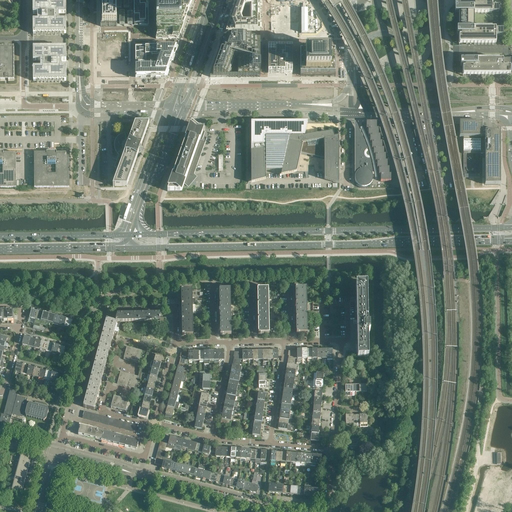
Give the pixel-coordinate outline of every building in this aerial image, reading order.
[(100,0),(100,27),(148,26),(156,26),(156,39),(169,39),(190,0),(100,0)] [(459,30),(456,30),(457,36),(459,36),(459,37),(459,45),(459,61),(460,61),(460,67),(465,67),(465,66),(469,66),(469,67),(478,67),(478,61),(503,61),(502,11),(500,11),(500,13),(495,13),(495,0),(467,0),(466,2),(466,13),(459,13),(459,30)] [(59,21),(59,14),(64,14),(64,6),(66,6),(66,1),(33,1),(33,14),(38,14),(38,16),(35,16),(35,19),(38,19),(38,21),(33,21),(33,34),(66,34),(66,28),(64,28),(64,21),(59,21)] [(236,1),(209,77),(259,77),(259,40),(251,40),(251,32),(259,32),(259,1),(236,1)] [(417,2),(411,16),(415,18),(421,4),(417,2)] [(120,65),(121,46),(115,46),(115,58),(108,58),(108,46),(102,46),(102,65),(120,65)] [(152,47),(135,48),(135,51),(136,51),(136,53),(135,53),(135,54),(136,54),(136,60),(135,60),(135,61),(136,61),(136,62),(136,66),(135,66),(136,66),(137,66),(137,67),(136,67),(136,77),(161,77),(165,77),(167,71),(169,67),(176,47),(160,47),(153,47),(152,47)] [(292,47),(268,47),(268,73),(292,73),(292,47)] [(14,81),(14,66),(14,48),(0,48),(0,81),(5,81),(5,80),(8,80),(8,81),(14,81)] [(64,66),(64,63),(62,63),(62,61),(66,61),(66,48),(33,48),(33,54),(35,54),(35,61),(41,61),(41,68),(35,68),(35,76),(33,76),(33,81),(66,81),(66,68),(62,68),(62,66),(64,66)] [(335,49),(300,49),(300,75),(335,75),(335,49)] [(510,76),(510,68),(510,61),(503,61),(502,61),(477,61),(460,61),(460,67),(465,67),(465,68),(462,68),(463,76),(477,76),(510,76)] [(339,173),(339,137),(334,138),(332,133),(311,136),(311,135),(310,135),(309,135),(308,135),(308,136),(308,137),(304,137),(308,122),(251,123),(251,147),(252,147),(252,151),(251,151),(251,184),(266,180),(266,171),(282,171),(282,173),(281,176),(297,172),(301,153),(311,156),(311,157),(312,158),(313,157),(313,156),(324,159),(324,172),(324,180),(339,184),(339,173)] [(386,161),(385,155),(384,155),(384,149),(382,149),(382,142),(380,142),(380,135),(378,135),(378,129),(377,129),(377,122),(366,122),(366,127),(359,131),(355,122),(355,179),(355,180),(355,181),(356,182),(356,183),(355,184),(356,185),(357,186),(359,187),(360,188),(362,188),(364,188),(366,188),(367,188),(369,187),(370,186),(372,185),(372,184),(371,183),(372,183),(372,182),(372,181),(373,180),(373,179),(373,178),(381,178),(381,182),(391,182),(391,175),(389,175),(389,168),(387,168),(387,161),(386,161)] [(500,185),(500,131),(484,131),(484,132),(482,132),(482,122),(459,122),(459,123),(459,137),(463,137),(463,154),(481,154),(485,154),(485,182),(485,185),(500,185)] [(127,186),(138,153),(140,152),(140,151),(141,150),(141,149),(141,147),(149,123),(135,123),(129,140),(126,140),(126,137),(121,138),(119,136),(118,136),(118,137),(117,138),(116,139),(116,140),(115,141),(115,142),(115,143),(114,144),(114,145),(114,146),(114,147),(114,148),(115,149),(115,150),(115,151),(116,152),(117,154),(119,153),(119,154),(120,154),(120,155),(121,155),(121,156),(122,156),(123,156),(114,182),(113,187),(113,186),(127,186)] [(193,178),(205,143),(199,141),(204,128),(205,128),(205,124),(195,124),(194,125),(192,123),(168,192),(182,192),(186,180),(185,180),(186,179),(187,179),(187,178),(188,177),(187,177),(187,176),(193,178)] [(0,187),(16,188),(16,153),(3,153),(3,152),(0,151),(0,187)] [(69,188),(69,153),(56,153),(56,152),(47,152),(47,153),(34,153),(34,188),(69,188)] [(114,182),(123,156),(122,156),(121,156),(121,155),(120,155),(120,154),(119,154),(114,169),(114,176),(114,182)] [(481,173),(481,154),(463,154),(463,174),(481,173)] [(368,324),(367,283),(356,284),(356,297),(354,297),(354,300),(356,300),(357,333),(357,341),(357,358),(361,358),(361,357),(365,357),(368,357),(368,333),(370,333),(369,324),(368,324)] [(269,304),(269,296),(268,288),(259,289),(259,288),(257,289),(258,304),(269,304)] [(307,303),(307,295),(306,288),(297,288),(295,288),(296,303),(307,303)] [(231,304),(230,297),(230,289),(221,289),(219,289),(220,305),(231,304)] [(193,305),(192,298),(192,290),(183,290),(181,290),(182,305),(193,305)] [(307,318),(307,310),(307,303),(296,303),(296,318),(307,318)] [(231,319),(231,312),(231,304),(220,305),(220,320),(231,319)] [(269,319),(269,311),(269,304),(258,304),(258,319),(269,319)] [(193,320),(193,313),(193,305),(182,305),(182,320),(193,320)] [(35,319),(37,311),(36,311),(33,310),(33,308),(32,308),(31,308),(31,310),(30,311),(31,312),(29,318),(35,319)] [(135,322),(135,314),(129,314),(127,314),(121,315),(122,322),(135,322)] [(156,321),(156,314),(150,314),(148,314),(142,314),(143,322),(156,321)] [(70,329),(72,321),(68,319),(68,317),(67,317),(66,317),(65,319),(66,319),(64,327),(70,329)] [(307,333),(307,326),(307,318),(296,318),(296,333),(298,333),(307,333)] [(231,335),(231,327),(231,319),(220,320),(220,335),(222,335),(231,335)] [(269,334),(269,326),(269,319),(258,319),(258,334),(260,334),(269,334)] [(113,337),(117,323),(117,324),(117,323),(116,322),(115,322),(108,320),(106,320),(103,335),(113,337)] [(193,335),(193,328),(193,320),(182,320),(182,336),(184,336),(184,335),(193,335)] [(28,347),(30,338),(29,338),(26,337),(26,335),(25,335),(24,335),(23,337),(23,338),(24,339),(22,345),(28,347)] [(109,352),(113,337),(103,335),(99,349),(109,352)] [(63,356),(65,348),(60,346),(61,344),(59,344),(58,346),(59,346),(57,354),(63,356)] [(133,355),(134,349),(127,347),(125,353),(129,354),(133,355)] [(105,366),(109,352),(99,349),(95,364),(105,366)] [(189,361),(189,354),(182,354),(180,361),(186,363),(187,361),(189,361)] [(161,363),(162,357),(156,355),(154,362),(161,363)] [(23,366),(22,365),(18,364),(19,362),(17,362),(16,364),(16,366),(17,366),(15,372),(21,374),(23,366)] [(159,370),(161,363),(154,362),(152,369),(159,370)] [(101,381),(105,366),(95,364),(91,378),(101,381)] [(183,375),(185,368),(178,367),(177,373),(183,375)] [(157,377),(159,370),(152,369),(151,375),(157,377)] [(56,383),(58,375),(53,373),(54,371),(52,371),(51,373),(52,373),(50,381),(56,383)] [(266,382),(266,374),(265,374),(265,371),(257,371),(257,382),(266,382)] [(181,382),(183,375),(177,373),(175,380),(181,382)] [(155,384),(157,377),(151,375),(149,382),(155,384)] [(98,393),(101,381),(91,378),(87,392),(99,396),(100,393),(98,393)] [(179,389),(181,382),(175,380),(173,387),(179,389)] [(153,391),(155,384),(149,382),(147,389),(153,391)] [(177,395),(179,389),(173,387),(171,394),(177,395)] [(152,397),(153,391),(147,389),(145,396),(152,397)] [(94,409),(97,398),(98,398),(99,396),(87,392),(83,407),(85,408),(94,410),(94,409)] [(176,402),(177,395),(171,394),(169,400),(176,402)] [(120,404),(121,398),(114,396),(112,402),(116,403),(120,404)] [(150,404),(152,397),(145,396),(143,402),(150,404)] [(46,419),(49,411),(47,407),(47,406),(47,405),(47,404),(46,404),(45,403),(44,403),(43,403),(42,402),(41,402),(40,402),(38,402),(36,402),(35,402),(35,404),(34,404),(33,404),(33,403),(32,404),(31,403),(30,402),(27,405),(15,402),(16,400),(8,398),(4,412),(5,413),(5,416),(2,415),(0,420),(0,422),(9,425),(11,417),(11,414),(12,415),(13,410),(25,413),(26,417),(27,417),(27,416),(28,417),(29,418),(30,417),(31,417),(32,418),(33,418),(34,419),(35,418),(36,419),(36,420),(37,419),(38,419),(39,420),(40,420),(41,421),(42,420),(43,420),(44,421),(46,419)] [(174,409),(176,402),(169,400),(168,407),(174,409)] [(148,411),(150,404),(143,402),(142,409),(148,411)] [(171,418),(174,409),(168,407),(165,417),(171,418)] [(146,418),(148,411),(142,409),(140,416),(146,418)] [(357,424),(356,416),(353,416),(353,415),(345,415),(346,424),(357,424)] [(368,424),(367,415),(360,415),(356,416),(357,424),(368,424)] [(84,436),(87,425),(79,423),(79,425),(81,426),(78,435),(84,436)] [(90,438),(92,429),(93,427),(87,425),(84,436),(90,438)] [(96,439),(99,428),(93,427),(92,429),(90,438),(96,439)] [(102,441),(104,432),(104,430),(99,428),(96,439),(102,441)] [(107,443),(110,431),(104,430),(104,432),(102,441),(107,443)] [(113,444),(115,435),(116,433),(110,431),(107,443),(113,444)] [(119,446),(122,434),(116,433),(115,435),(113,444),(119,446)] [(125,447),(127,438),(128,436),(122,434),(119,446),(125,447)] [(130,449),(133,438),(128,436),(127,438),(125,447),(130,449)] [(137,450),(139,441),(141,442),(141,440),(133,438),(130,449),(137,450)] [(175,446),(177,439),(170,438),(169,439),(169,443),(168,444),(175,446)] [(182,448),(184,441),(177,439),(175,446),(182,448)] [(189,450),(190,443),(184,441),(182,448),(189,450)] [(195,451),(197,445),(190,443),(189,450),(195,451)] [(202,453),(204,447),(197,445),(195,451),(202,453)] [(353,450),(353,449),(358,449),(358,450),(360,450),(360,445),(352,445),(342,445),(342,455),(347,455),(349,449),(350,449),(350,450),(351,450),(351,451),(352,451),(352,450),(353,450)] [(209,455),(211,448),(204,447),(202,453),(209,455)] [(169,470),(170,463),(163,462),(162,465),(162,468),(169,470)] [(175,471),(177,465),(170,463),(169,470),(175,471)] [(182,473),(184,467),(177,465),(175,471),(182,473)] [(189,475),(191,469),(184,467),(182,473),(189,475)] [(196,477),(197,470),(191,469),(189,475),(196,477)] [(202,479),(204,472),(197,470),(196,477),(202,479)] [(209,480),(211,474),(204,472),(202,479),(209,480)] [(499,511),(509,476),(495,472),(484,511),(499,511)] [(216,482),(218,476),(211,474),(209,480),(216,482)] [(223,484),(224,478),(218,476),(216,482),(223,484)] [(229,486),(231,479),(224,478),(223,484),(229,486)] [(236,487),(238,481),(231,479),(229,486),(236,487)] [(243,489),(245,483),(238,481),(236,487),(243,489)] [(250,491),(251,485),(245,483),(243,489),(250,491)] [(257,493),(258,487),(251,485),(250,491),(257,493)]
